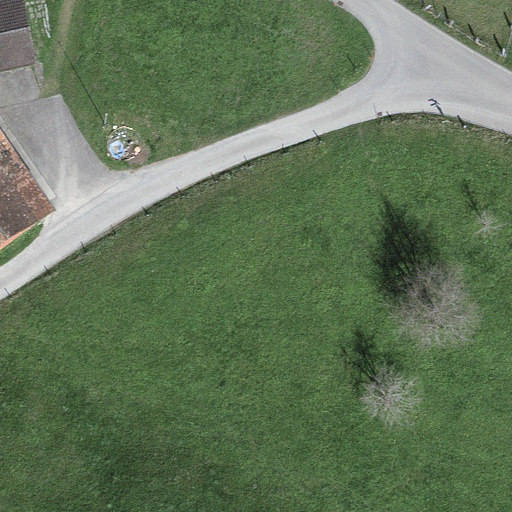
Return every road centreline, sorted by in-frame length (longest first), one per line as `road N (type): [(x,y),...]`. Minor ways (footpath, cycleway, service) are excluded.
road 1 (track): [(0,272),(334,112),(415,68),(428,50)]
road 2 (unclassified): [(511,95),(357,0)]
